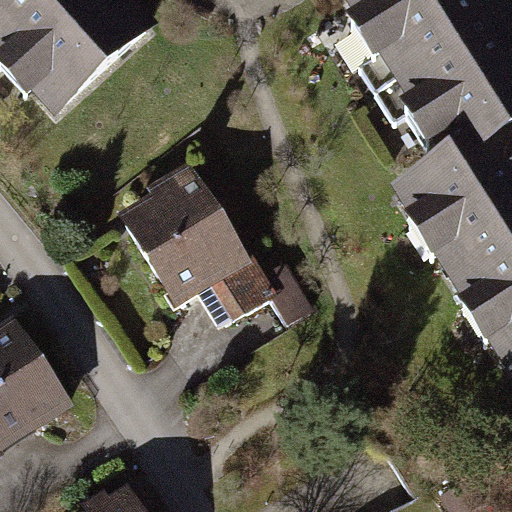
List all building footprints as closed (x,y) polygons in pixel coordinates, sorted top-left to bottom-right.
[(0,0),(0,49),(12,63),(15,60),(29,60),(46,79),(34,88),(57,114),(147,33),(116,0),(0,0)] [(440,145),(455,168),(506,137),(511,132),(511,33),(502,18),(495,21),(482,1),(483,0),(349,0),(364,25),(351,33),(372,65),(359,73),(395,129),(407,121),(428,153),(440,145)] [(493,342),(511,370),(511,369),(511,146),(506,137),(455,168),(404,201),(420,226),(433,219),(446,240),(443,254),(440,257),(474,312),(479,310),(492,312),(506,334),(493,342)] [(159,206),(126,227),(173,302),(200,285),(227,328),(271,301),(274,299),(266,286),(250,261),(244,264),(194,185),(176,195),(170,185),(152,196),(159,206)] [(293,269),(266,286),(274,299),(271,301),(291,331),(320,313),(293,269)] [(67,408),(14,329),(0,338),(0,454),(4,452),(0,446),(30,426),(34,431),(67,408)] [(86,511),(136,511),(129,500),(110,511),(103,501),(87,511),(86,511)]
